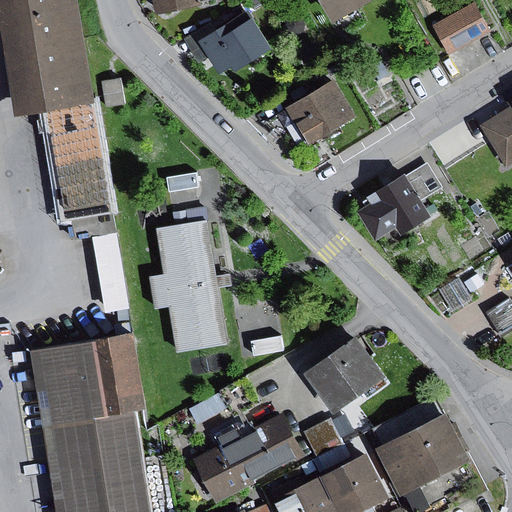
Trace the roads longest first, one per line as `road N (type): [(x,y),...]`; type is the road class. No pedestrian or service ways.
road 1 (residential): [(114,0),(128,38),(294,205)]
road 2 (residential): [(294,205),(481,400)]
road 3 (residential): [(294,205),(511,69)]
